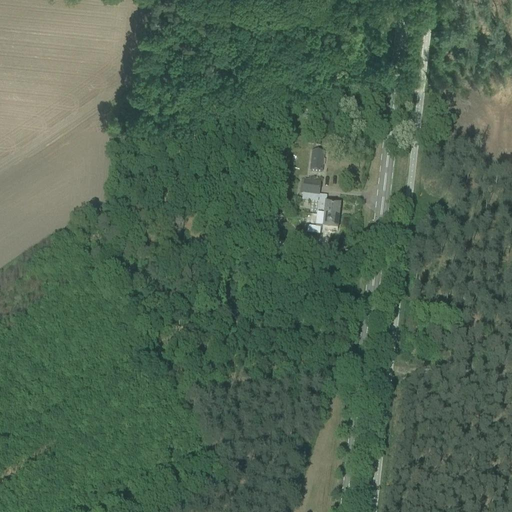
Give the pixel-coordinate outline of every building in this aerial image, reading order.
[(325,153),(312,152),(310,172),(323,173),(325,153)] [(304,181),(302,195),(319,197),(321,183),(311,182),(304,181)] [(319,197),(317,217),(339,219),(340,206),(326,205),(327,198),(319,197)] [(320,230),(337,232),(339,219),(317,217),(315,229),(307,228),(306,235),(319,237),(320,230)] [(300,255),(296,254),(297,245),(274,243),(273,251),(245,248),(244,256),(299,262),(300,255)]
